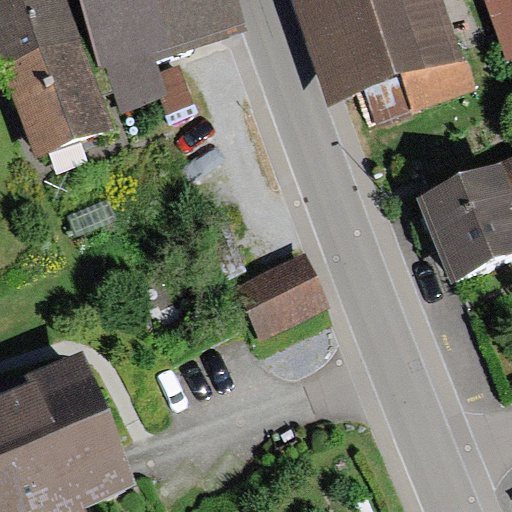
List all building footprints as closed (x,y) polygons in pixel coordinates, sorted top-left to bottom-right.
[(63,0),(0,0),(0,63),(38,167),(114,139),(63,0)] [(230,0),(75,0),(115,124),(172,106),(160,69),(244,42),(230,0)] [(447,0),(290,0),(329,111),(368,98),(378,128),(480,93),(447,0)] [(511,0),(483,0),(508,67),(511,65),(511,0)] [(511,160),(491,169),(494,177),(418,208),(451,290),(511,264),(511,160)] [(229,215),(203,225),(222,281),(249,272),(229,215)] [(306,259),(238,289),(261,342),(329,312),(306,259)] [(0,511),(101,511),(139,497),(86,364),(0,398),(0,511)]
